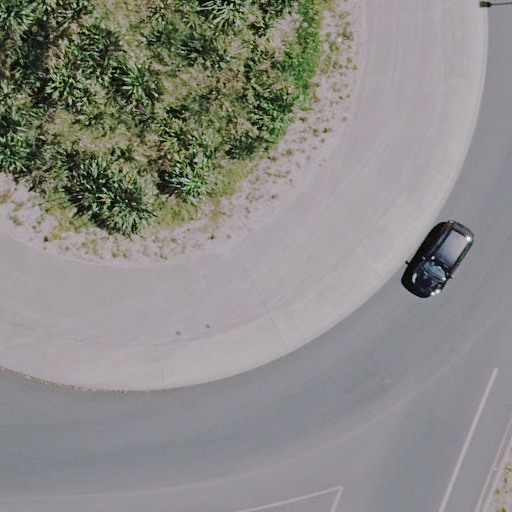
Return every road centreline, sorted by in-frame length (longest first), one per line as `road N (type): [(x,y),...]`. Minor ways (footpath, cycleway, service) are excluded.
road 1 (primary): [(463,322),(357,408),(231,459),(94,470),(0,448)]
road 2 (motorway): [(463,322),(404,511)]
